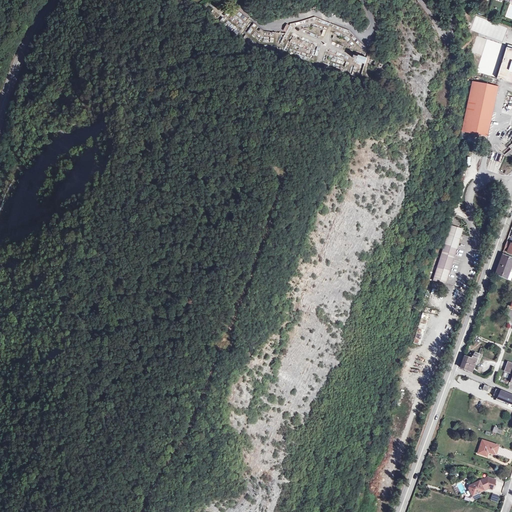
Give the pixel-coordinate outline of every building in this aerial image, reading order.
[(503,40),(507,26),(475,17),(471,31),(503,40)] [(511,48),(508,47),(498,79),(511,83),(511,48)] [(359,60),(368,63),(370,57),(361,54),(361,56),(357,55),(356,58),(360,59),(359,60)] [(473,81),(460,138),(464,139),(466,131),(487,136),(498,87),(473,81)] [(434,281),(447,284),(462,228),(449,225),(434,281)] [(511,258),(503,255),(496,275),(511,281),(511,258)] [(465,357),(461,368),(472,373),(479,353),(476,352),(475,353),(473,359),(465,357)] [(496,397),(496,398),(511,404),(511,396),(496,390),(495,396),(496,397)] [(501,446),(484,440),(480,452),(489,456),(491,451),(498,454),(501,446)] [(487,478),(469,486),(468,489),(472,496),(484,491),(485,487),(492,489),(495,481),(487,478)] [(460,494),(467,492),(464,481),(457,483),(460,494)]
